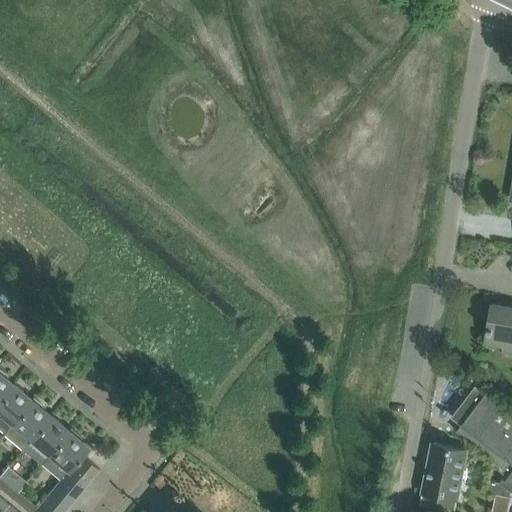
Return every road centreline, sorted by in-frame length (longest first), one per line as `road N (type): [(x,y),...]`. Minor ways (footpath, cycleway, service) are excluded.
road 1 (unclassified): [(399,511),(485,0)]
road 2 (residential): [(110,511),(141,472),(142,436),(0,323)]
